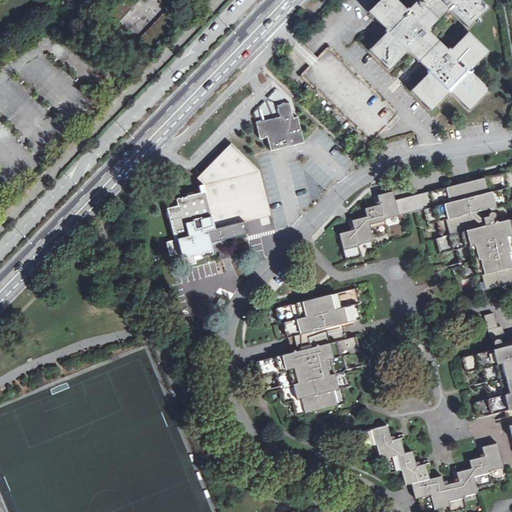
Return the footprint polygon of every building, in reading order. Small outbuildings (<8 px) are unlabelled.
[(138,0),(119,0),(106,14),(116,24),(138,0)] [(158,0),(168,8),(175,0),(158,0)] [(417,0),(408,9),(407,8),(406,9),(396,0),(379,0),(368,12),(377,21),(385,30),(384,31),(386,33),(369,50),(389,70),(406,53),(408,55),(409,53),(427,71),(426,72),(427,73),(410,91),(431,111),(448,93),(450,95),(451,94),(469,110),(488,90),(471,73),(473,71),(471,70),(488,52),(468,32),(451,50),(449,48),(447,50),(429,32),(431,30),(430,29),(447,11),(448,12),(450,11),(467,28),(487,7),(479,0),(417,0)] [(177,18),(168,8),(140,37),(149,47),(177,18)] [(126,33),(116,24),(106,33),(117,43),(126,33)] [(267,138),(271,151),(303,142),(297,117),(293,118),(289,103),(277,106),(280,118),(276,119),(273,119),(255,124),(260,140),(267,138)] [(257,219),(270,216),(260,172),(199,186),(200,193),(176,199),(178,206),(167,209),(173,235),(176,234),(177,240),(166,243),(169,256),(182,253),(185,266),(196,264),(195,260),(214,255),(213,251),(219,250),(227,248),(225,239),(246,234),(244,222),(257,219)] [(373,241),(371,236),(386,232),(383,220),(424,209),(428,224),(437,221),(442,237),(437,238),(441,254),(456,249),(464,279),(472,278),(477,292),(511,282),(511,219),(508,220),(504,205),(508,204),(504,189),(507,189),(504,173),(465,183),(395,201),(392,192),(377,196),(379,205),(364,209),(366,217),(351,221),(354,230),(339,234),(347,261),(360,257),(358,245),(373,241)] [(229,256),(227,248),(219,250),(221,258),(229,256)] [(113,273),(102,279),(108,292),(119,287),(113,273)] [(293,401),(297,416),(346,403),(342,388),(350,386),(343,355),(358,352),(355,337),(346,338),(343,323),(359,319),(356,304),(359,303),(356,288),(276,308),(280,323),(284,323),(287,338),(289,338),(293,353),(257,362),(261,377),(276,373),(284,402),(293,401)] [(493,313),(484,316),(490,339),(505,336),(503,326),(497,327),(494,314),(493,313)] [(497,343),(501,342),(500,340),(497,339),(494,340),(493,344),(495,347),(498,347),(497,343)] [(477,354),(464,358),(467,371),(480,368),(483,368),(490,399),(488,399),(475,403),(479,416),(492,413),(505,410),(509,426),(511,438),(511,345),(494,350),(477,354)] [(387,426),(360,433),(364,447),(375,444),(380,460),(385,458),(388,472),(401,470),(405,485),(411,484),(415,499),(420,498),(424,511),(445,507),(450,506),(451,511),(452,511),(465,509),(462,497),(478,492),(477,487),(491,483),(488,470),(504,467),(498,443),(482,448),(484,456),(469,460),(471,468),(456,472),(458,481),(444,485),(442,475),(438,476),(429,478),(425,463),(416,465),(412,450),(403,453),(400,438),(390,440),(387,426)]
